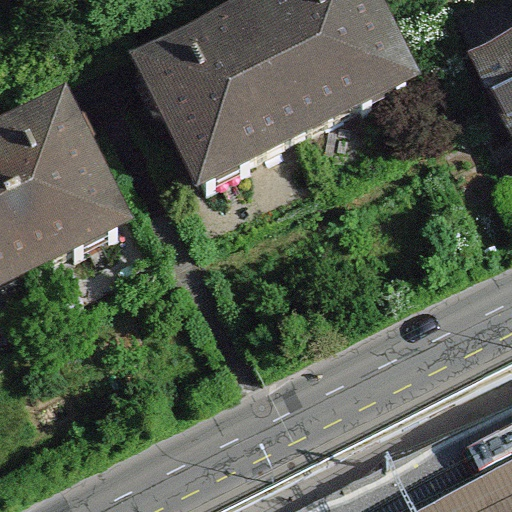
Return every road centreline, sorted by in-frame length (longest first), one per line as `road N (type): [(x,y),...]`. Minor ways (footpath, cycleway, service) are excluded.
road 1 (motorway): [(511,195),(0,436)]
road 2 (secondary): [(511,307),(97,511)]
